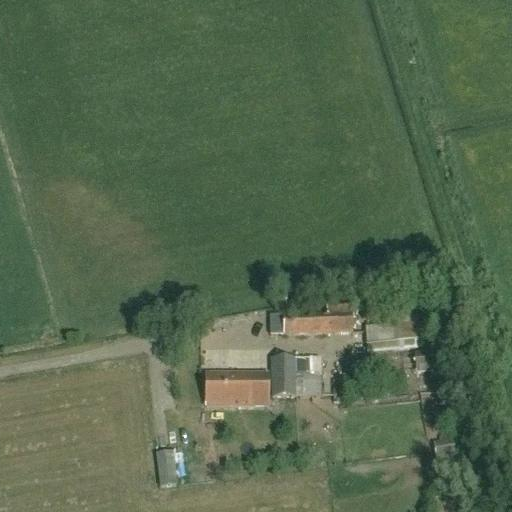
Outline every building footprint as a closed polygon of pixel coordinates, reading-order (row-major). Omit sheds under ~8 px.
[(326,309),(326,316),(285,317),(286,338),(353,335),(351,308),(326,309)] [(434,349),(433,340),(431,323),(417,325),(416,313),(394,315),(395,326),(364,329),(367,355),(399,352),(409,351),(434,349)] [(416,374),(436,372),(434,353),(414,355),(416,374)] [(271,400),(320,399),(319,360),(271,361),(271,400)] [(204,409),(268,409),(268,375),(204,375),(204,409)] [(434,445),(437,460),(456,457),(453,441),(434,445)] [(173,454),(156,456),(159,489),(177,487),(173,454)]
